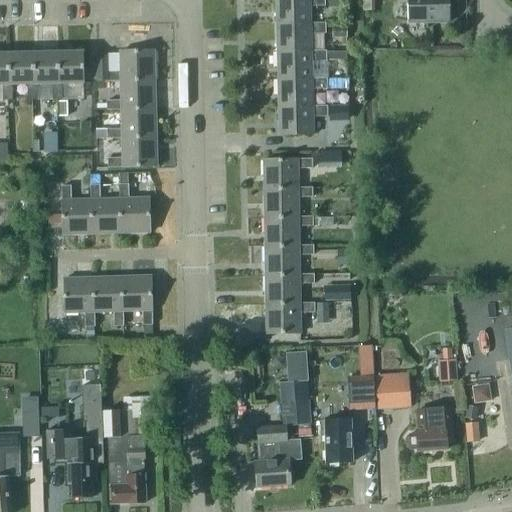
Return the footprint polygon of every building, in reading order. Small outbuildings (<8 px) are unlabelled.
[(275,0),(276,25),(311,24),(310,6),(324,6),(323,0),(275,0)] [(407,0),(408,22),(450,21),(450,18),(453,15),(453,6),(450,4),(449,0),(407,0)] [(276,25),(276,52),(311,51),(311,34),(324,33),(324,23),(311,24),(276,25)] [(346,26),(331,27),(331,39),(346,38),(346,26)] [(106,81),(120,81),(154,80),(153,51),(120,52),(120,72),(106,72),(106,81)] [(311,51),(276,52),(277,80),(312,79),(311,62),(325,61),(325,52),(311,51)] [(57,52),(32,53),(32,85),(26,86),(27,100),(36,100),(36,85),(51,85),(57,85),(57,52)] [(82,52),(57,52),(57,85),(51,85),(52,99),(61,99),(61,85),(83,84),(82,52)] [(32,53),(7,53),(7,86),(2,86),(2,101),(11,100),(11,86),(26,86),(32,85),(32,53)] [(105,67),(105,56),(94,56),(94,81),(105,81),(105,67)] [(277,80),(277,108),(313,107),(312,89),(326,89),(325,79),(312,79),(277,80)] [(106,110),(120,110),(154,109),(154,80),(120,81),(120,101),(106,101),(106,110)] [(313,107),(277,108),(278,135),(313,134),(313,117),(326,117),(326,106),(313,107)] [(107,138),(121,138),(155,137),(154,109),(120,110),(121,129),(107,130),(107,138)] [(155,137),(121,138),(121,159),(107,159),(107,167),(155,166),(155,137)] [(109,154),(109,140),(96,140),(96,154),(109,154)] [(263,159),(263,189),(297,188),(297,168),(311,168),(311,158),(263,159)] [(90,186),(90,200),(91,234),(120,233),(119,199),(99,200),(99,185),(90,186)] [(119,185),(119,199),(120,233),(149,232),(148,199),(128,199),(128,185),(119,185)] [(91,234),(90,200),(71,200),(70,186),(61,186),(63,235),(91,234)] [(263,189),(264,217),(298,216),(297,197),(312,197),(312,187),(297,188),(263,189)] [(264,217),(264,245),(298,245),(298,226),(312,225),(312,216),(298,216),(264,217)] [(264,245),(265,275),(298,274),(298,255),(313,255),(312,246),(298,245),(264,245)] [(265,275),(265,304),(299,303),(299,283),(313,283),(313,274),(298,274),(265,275)] [(122,277),(93,278),(93,313),(112,312),(113,326),(123,326),(123,312),(122,277)] [(150,277),(122,277),(123,312),(142,312),(142,326),(151,325),(150,277)] [(93,313),(93,278),(63,278),(64,313),(84,313),(84,327),(94,326),(93,313)] [(299,303),(265,304),(266,333),(299,333),(299,312),(314,312),(314,303),(299,303)] [(462,359),(443,359),(442,380),(462,381),(462,359)] [(409,406),(408,374),(378,375),(379,407),(409,406)] [(46,379),(47,403),(64,403),(63,378),(46,379)] [(291,406),(293,426),(310,425),(307,382),(279,384),(280,407),(291,406)] [(374,385),(347,386),(348,410),(374,409),(374,385)] [(142,438),(155,438),(154,418),(153,397),(131,397),(131,399),(123,399),(123,411),(103,411),(104,438),(107,438),(109,487),(110,504),(145,503),(143,462),(145,462),(144,445),(143,445),(142,438)] [(22,418),(40,418),(39,403),(22,404),(22,418)] [(466,406),(463,418),(474,421),(477,409),(466,406)] [(416,434),(408,435),(405,438),(406,447),(409,450),(417,449),(417,452),(446,450),(446,443),(452,442),(450,409),(415,411),(416,431),(416,434)] [(97,410),(81,411),(81,426),(98,426),(97,410)] [(351,463),(350,433),(349,433),(349,420),(320,421),(320,435),(325,435),(326,464),(351,463)] [(477,423),(464,424),(466,443),(479,442),(477,423)] [(255,462),(256,488),(290,485),(288,461),(301,460),(300,440),(287,441),(286,426),(257,428),(258,444),(259,444),(260,462),(255,462)] [(0,511),(10,511),(7,478),(3,478),(1,453),(3,453),(2,430),(0,429),(0,511)] [(91,482),(95,482),(94,463),(90,463),(89,446),(72,447),(72,430),(53,430),(54,460),(69,460),(69,464),(67,464),(68,483),(71,483),(72,498),(92,497),(91,482)]
